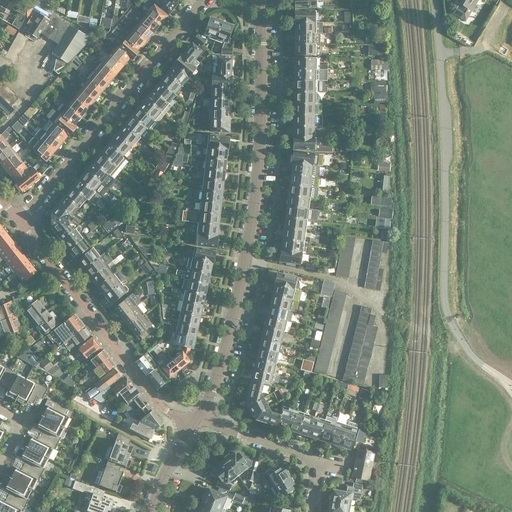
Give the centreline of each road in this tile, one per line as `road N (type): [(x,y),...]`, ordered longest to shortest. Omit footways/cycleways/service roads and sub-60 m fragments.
road 1 (tertiary): [(200,412),(246,257),(258,141),(258,0)]
road 2 (unclassified): [(474,357),(446,310),(446,119),(433,0)]
road 3 (residential): [(23,219),(204,0)]
road 4 (residential): [(190,425),(145,388),(23,219)]
road 5 (residential): [(320,456),(230,432),(200,412)]
